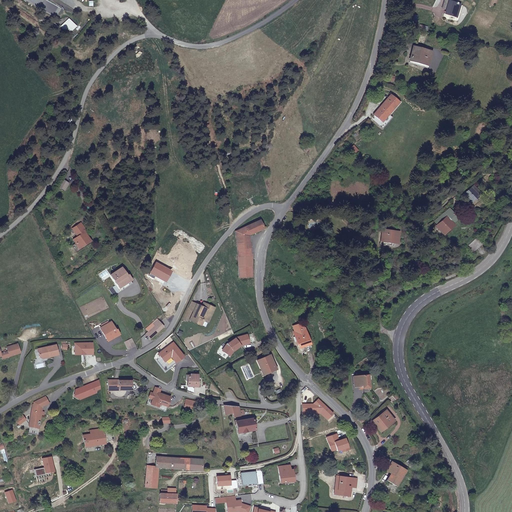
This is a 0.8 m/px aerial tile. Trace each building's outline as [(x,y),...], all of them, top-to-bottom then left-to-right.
[(447,8),(446,11),(444,17),(453,20),(454,17),(455,17),(459,4),(446,1),(444,7),(447,8)] [(454,17),(453,20),(457,21),(461,5),(459,4),(455,17),(454,17)] [(429,52),(413,48),(410,61),(425,64),(426,59),(428,59),(429,52)] [(389,95),(373,115),(382,122),(398,102),(389,95)] [(507,149),(503,147),(498,155),(502,158),(507,149)] [(66,188),(70,181),(64,178),(64,177),(60,184),(66,188)] [(478,193),(472,187),(463,195),(468,201),(474,195),(475,196),(478,193)] [(435,221),(438,225),(447,218),(451,223),(457,218),(450,209),(435,221)] [(447,218),(438,225),(437,226),(439,228),(442,232),(449,226),(449,227),(452,224),(451,223),(447,218)] [(263,229),(261,224),(259,221),(235,232),(235,235),(236,250),(237,267),(237,278),(251,277),(250,270),(250,260),(252,260),(252,254),(249,254),(248,236),(263,229)] [(442,232),(439,235),(442,238),(452,230),(449,227),(449,226),(442,232)] [(84,230),(74,239),(79,245),(89,238),(84,230)] [(396,242),(398,233),(383,231),(382,240),(396,242)] [(473,253),(483,244),(477,238),(467,247),(473,253)] [(131,282),(128,277),(122,268),(111,275),(117,284),(121,289),(131,282)] [(133,285),(131,282),(121,289),(118,291),(120,294),(133,285)] [(208,323),(213,312),(210,311),(212,307),(206,304),(204,308),(202,307),(192,302),(189,309),(192,311),(194,312),(190,320),(201,325),(203,321),(208,323)] [(109,324),(108,322),(99,327),(109,342),(120,335),(117,330),(116,331),(114,328),(111,323),(109,324)] [(294,331),(303,328),(301,323),(292,326),(294,331)] [(160,332),(155,327),(145,335),(150,341),(160,332)] [(303,328),(294,331),(293,332),(295,336),(296,341),(298,347),(303,346),(309,343),(303,328)] [(136,348),(132,340),(125,344),(129,351),(136,348)] [(0,355),(1,356),(2,359),(20,353),(17,344),(6,347),(7,350),(0,353),(0,351),(0,355)] [(56,345),(40,349),(42,354),(40,354),(41,358),(42,358),(43,359),(48,358),(48,356),(50,355),(50,357),(58,356),(56,345)] [(272,370),(275,369),(270,355),(257,360),(262,370),(264,369),(266,373),(272,370)] [(354,386),(358,386),(362,386),(362,387),(368,387),(367,375),(353,376),(354,386)] [(197,377),(191,376),(187,376),(187,385),(192,385),(192,386),(196,386),(197,381),(197,377)] [(131,381),(108,381),(108,391),(131,391),(131,381)] [(153,394),(150,393),(148,398),(152,399),(150,405),(158,407),(159,404),(166,407),(170,398),(162,395),(161,396),(158,395),(159,393),(155,392),(154,394),(153,394)] [(152,399),(148,398),(146,405),(164,412),(166,407),(159,404),(158,407),(150,405),(152,399)] [(238,412),(237,408),(233,407),(223,406),(224,415),(231,413),(232,417),(243,415),(243,411),(238,412)] [(39,422),(41,408),(34,407),(29,435),(37,436),(38,427),(40,426),(40,423),(39,422)] [(392,420),(385,411),(372,421),(380,430),(392,420)] [(358,414),(355,417),(358,420),(360,423),(363,421),(358,414)] [(253,418),(235,422),(237,434),(255,431),(253,418)] [(103,433),(90,435),(82,436),(83,442),(84,442),(84,447),(105,444),(103,433)] [(157,468),(201,471),(202,459),(156,457),(156,460),(150,459),(149,466),(155,467),(157,468)] [(405,469),(391,461),(385,470),(386,470),(387,470),(391,473),(387,479),(386,479),(386,480),(396,486),(397,485),(395,485),(404,470),(405,470),(405,469)] [(144,487),(156,488),(156,479),(157,475),(157,468),(155,467),(149,466),(146,466),(144,487)] [(277,468),(279,483),(293,482),(291,471),(289,471),(285,471),(284,467),(277,468)] [(255,473),(240,474),(241,484),(256,482),(257,485),(262,484),(261,471),(255,472),(255,473)] [(336,477),(333,491),(338,492),(337,496),(348,499),(349,491),(342,491),(342,485),(346,485),(347,479),(336,477)] [(356,481),(347,479),(346,485),(342,485),(342,491),(349,491),(350,489),(354,490),(356,481)] [(385,491),(383,501),(399,504),(401,495),(385,491)] [(161,494),(159,494),(159,503),(175,504),(175,500),(175,494),(167,494),(161,494)] [(238,511),(247,511),(250,507),(240,504),(240,501),(235,501),(226,502),(226,511),(234,511),(237,511),(238,511)]
